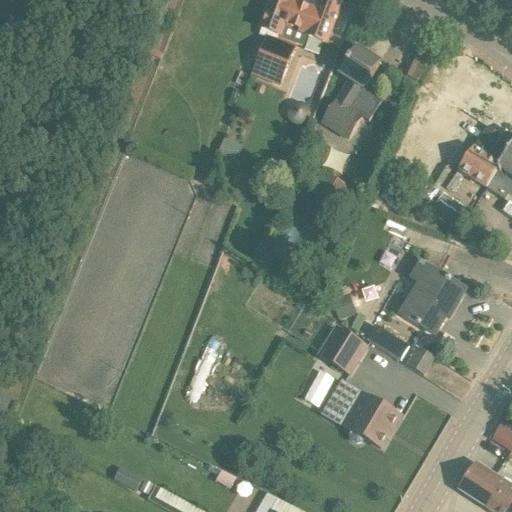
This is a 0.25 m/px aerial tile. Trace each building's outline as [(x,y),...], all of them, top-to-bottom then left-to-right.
[(327,45),(343,0),(322,0),(317,15),(293,6),(295,0),(274,0),(262,31),(281,38),(285,28),(308,36),(307,38),(327,45)] [(280,87),(295,50),(269,39),(254,76),(280,87)] [(381,65),(357,50),(340,77),(350,83),(343,93),(323,125),(350,142),(364,120),(370,124),(383,103),(364,91),(381,65)] [(488,159),(502,138),(489,129),(459,171),(505,203),(509,197),(511,199),(511,150),(500,168),(488,159)] [(225,142),(218,158),(234,164),(240,148),(225,142)] [(316,192),(336,204),(347,186),(327,174),(316,192)] [(433,212),(432,212),(457,228),(468,211),(444,195),(444,196),(438,191),(427,208),(433,212)] [(466,292),(421,265),(412,281),(427,290),(417,305),(411,301),(401,317),(434,337),(446,318),(449,320),(466,292)] [(340,322),(357,315),(349,295),(332,303),(340,322)] [(337,332),(319,360),(351,380),(369,351),(337,332)] [(420,352),(410,369),(424,377),(434,360),(420,352)] [(360,394),(359,396),(347,388),(336,406),(349,413),(345,419),(356,425),(351,433),(354,435),(352,438),(353,442),(358,446),(362,444),(364,441),(381,451),(400,418),(371,400),(370,401),(360,394)] [(511,424),(505,420),(492,441),(511,453),(511,424)] [(511,511),(511,490),(476,467),(460,492),(491,511),(511,511)] [(142,481),(120,470),(114,482),(136,493),(142,481)] [(154,487),(145,482),(140,492),(149,497),(154,487)] [(199,511),(156,489),(149,502),(166,511),(199,511)]
